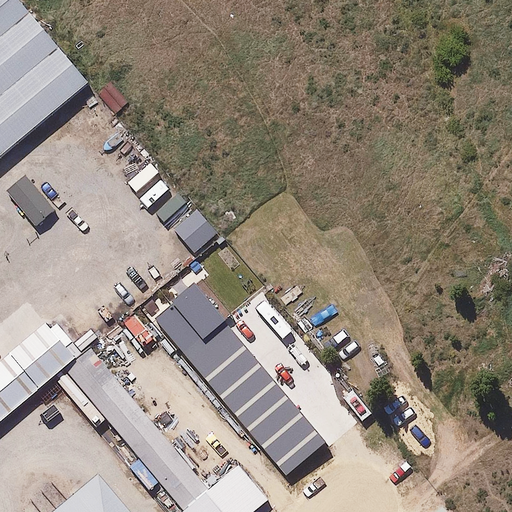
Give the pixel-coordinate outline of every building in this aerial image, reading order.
[(0,0),(0,158),(92,85),(16,0),(0,0)] [(141,155),(131,145),(117,158),(126,168),(141,155)] [(30,172),(9,188),(38,225),(59,209),(30,172)] [(191,206),(168,228),(189,250),(212,227),(191,206)] [(199,291),(159,325),(288,479),(328,446),(199,291)] [(0,369),(0,429),(67,375),(80,364),(50,328),(0,369)] [(80,364),(67,375),(182,511),(183,511),(208,495),(87,355),(80,364)] [(344,383),(332,393),(353,418),(365,408),(344,383)] [(208,495),(183,511),(262,511),(267,508),(237,472),(208,495)] [(114,511),(82,473),(34,511),(114,511)]
